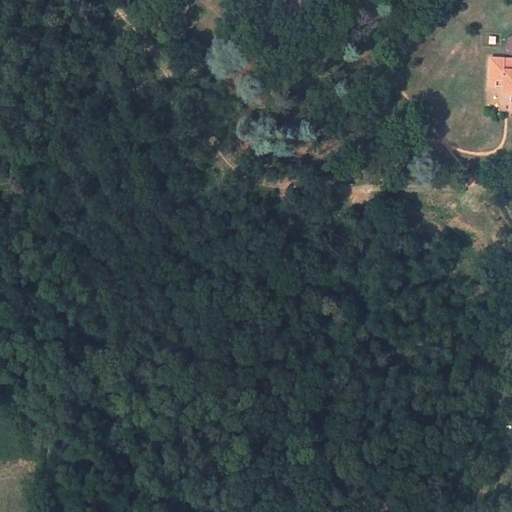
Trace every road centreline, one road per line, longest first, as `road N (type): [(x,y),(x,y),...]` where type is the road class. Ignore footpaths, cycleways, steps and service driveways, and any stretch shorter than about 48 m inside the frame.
road 1 (track): [(0,255),(250,473),(286,481),(301,455),(181,254),(109,15),(117,7),(225,158),(247,176),(275,184),(511,186)]
road 2 (track): [(331,185),(417,213),(450,236),(484,296),(511,316)]
